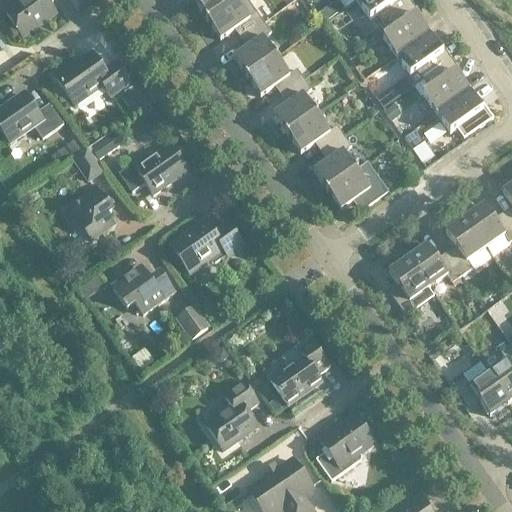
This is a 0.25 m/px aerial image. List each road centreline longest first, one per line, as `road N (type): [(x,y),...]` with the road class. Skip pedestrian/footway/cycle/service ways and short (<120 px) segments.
road 1 (residential): [(327,265),(146,0)]
road 2 (residential): [(487,489),(327,265)]
road 3 (residential): [(327,265),(511,129)]
